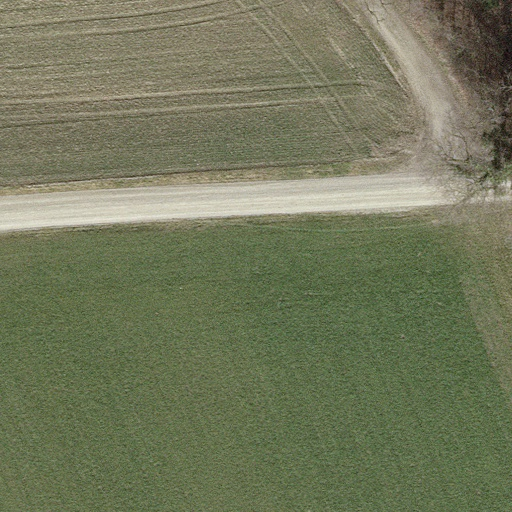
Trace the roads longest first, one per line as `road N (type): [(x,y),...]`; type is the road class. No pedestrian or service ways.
road 1 (track): [(0,214),(511,177)]
road 2 (track): [(481,177),(432,93),(355,0)]
